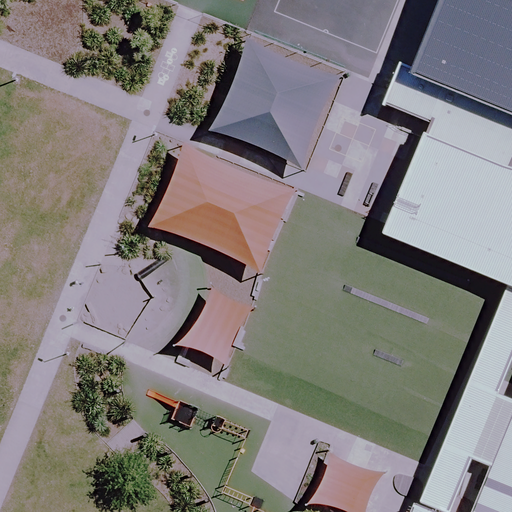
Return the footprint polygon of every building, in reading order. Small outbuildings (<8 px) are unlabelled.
[(511,0),(459,0),(435,60),(511,89),(511,0)] [(348,78),(355,69),(326,60),(299,50),(272,37),(259,28),(252,61),(241,87),(222,124),(244,129),(274,139),(308,156),(316,162),(321,140),(330,113),(339,95),(348,78)] [(511,89),(435,60),(413,54),(397,96),(444,114),(439,126),(511,155),(511,89)] [(511,155),(439,126),(401,222),(511,268),(511,155)] [(237,158),(196,136),(193,147),(192,150),(185,171),(174,195),(161,217),(159,221),(185,227),(213,237),(243,249),(267,263),(273,268),(283,234),(294,209),(309,184),(284,176),(237,158)] [(152,297),(158,294),(146,281),(141,270),(137,260),(135,250),(132,239),(125,247),(121,254),(108,260),(106,273),(102,287),(96,298),(91,310),(84,318),(87,318),(100,320),(114,325),(128,333),(134,338),(135,327),(138,319),(143,311),(152,297)] [(193,335),(189,338),(196,339),(208,343),(217,348),(228,355),(236,361),(240,346),(255,316),(262,304),(267,301),(250,296),(234,288),(222,281),(220,287),(216,299),(207,317),(199,327),(193,335)] [(511,385),(511,381),(511,300),(433,493),(437,494),(439,491),(465,501),(485,452),(503,460),(511,438),(511,385)] [(511,511),(511,438),(503,460),(484,508),(494,511),(511,511)] [(348,453),(337,448),(337,457),(335,470),(328,484),(323,493),(319,497),(325,497),(341,500),(353,504),(363,511),(373,511),(376,505),(382,488),(389,476),(396,468),(399,466),(380,464),(363,459),(348,453)] [(494,511),(484,508),(465,501),(439,491),(437,494),(430,511),(494,511)]
